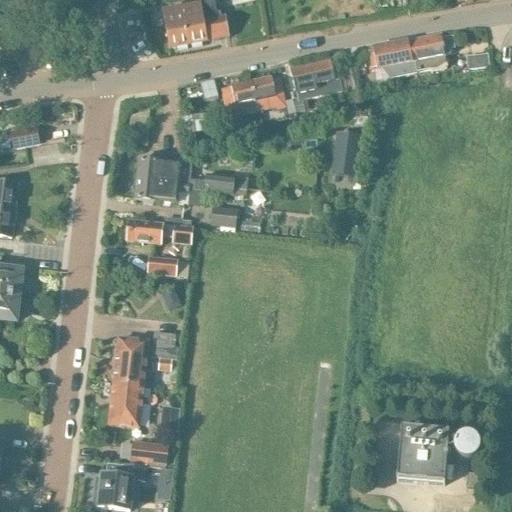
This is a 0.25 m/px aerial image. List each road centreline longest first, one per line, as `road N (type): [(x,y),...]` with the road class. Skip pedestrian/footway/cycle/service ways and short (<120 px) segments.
road 1 (unclassified): [(50,511),(106,83)]
road 2 (unclassified): [(106,83),(511,13)]
